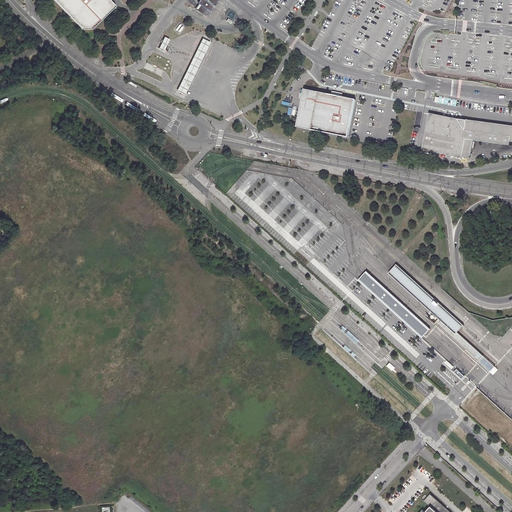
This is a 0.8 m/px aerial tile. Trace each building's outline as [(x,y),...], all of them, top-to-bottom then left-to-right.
[(53,0),(82,29),(91,29),(115,6),(109,0),(53,0)] [(210,12),(218,0),(217,0),(199,0),(198,3),(210,12)] [(225,15),(232,19),(235,14),(229,10),(225,15)] [(163,52),(169,40),(164,37),(158,50),(163,52)] [(202,39),(176,91),(184,95),(210,43),(202,39)] [(355,99),(304,89),(297,127),(348,137),(355,99)] [(459,119),(429,113),(422,151),(462,158),(471,156),(474,141),(509,145),(510,142),(511,142),(511,126),(465,121),(465,120),(459,119)] [(463,325),(396,264),(392,269),(388,273),(439,319),(435,322),(466,350),(467,349),(475,356),(474,357),(478,361),(483,355),(457,332),(459,330),(461,328),(463,325)] [(427,333),(430,329),(366,271),(363,275),(358,280),(422,338),(424,336),(427,333)] [(483,355),(478,361),(483,366),(490,372),(491,372),(495,367),(495,366),(488,360),(483,355)] [(461,380),(464,377),(456,370),(453,373),(461,380)] [(431,507),(436,511),(450,511),(431,494),(425,501),(431,507)]
